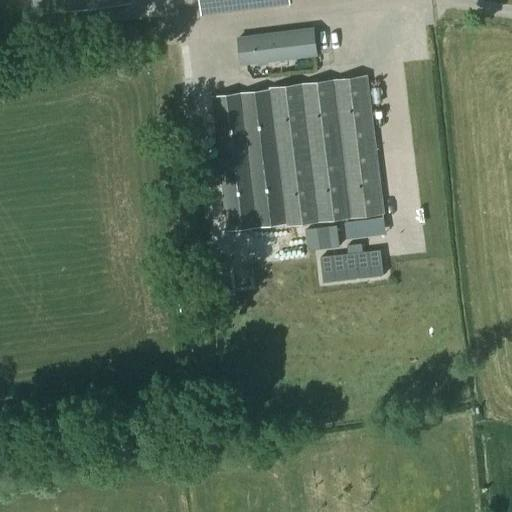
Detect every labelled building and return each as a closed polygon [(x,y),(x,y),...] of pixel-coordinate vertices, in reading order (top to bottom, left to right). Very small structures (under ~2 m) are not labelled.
[(131,2),(130,0),(33,0),(35,13),(131,2)] [(199,0),(201,15),(289,4),(288,0),(199,0)] [(238,39),(241,63),(257,61),(257,64),(318,57),(315,29),(238,39)] [(210,97),(211,105),(217,157),(199,159),(200,173),(219,171),(225,230),(283,224),(284,226),(381,215),(366,78),(268,89),(268,91),(210,97)] [(305,230),(308,250),(339,246),(336,226),(305,230)] [(361,245),(347,247),(348,255),(320,258),(323,283),(383,276),(380,251),(362,253),(361,245)]
